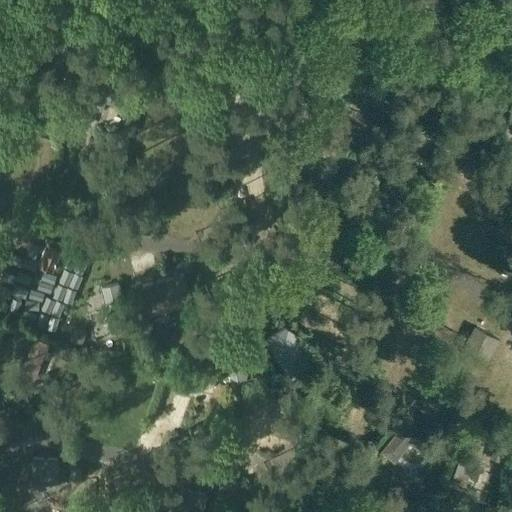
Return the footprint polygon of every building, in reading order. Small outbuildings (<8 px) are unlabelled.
[(37,68),(21,117),(38,122),(55,74),(37,68)] [(116,87),(81,77),(67,124),(83,128),(91,99),(111,105),(116,87)] [(143,86),(144,123),(170,122),(168,85),(143,86)] [(215,96),(219,116),(247,111),(244,91),(215,96)] [(0,246),(10,246),(10,233),(0,233),(0,246)] [(47,240),(37,263),(52,270),(62,246),(47,240)] [(149,313),(192,301),(184,272),(141,284),(149,313)] [(118,282),(101,285),(112,329),(128,325),(118,282)] [(290,322),(267,336),(292,377),(314,363),(290,322)] [(488,360),(500,337),(474,324),(462,347),(488,360)] [(34,335),(19,373),(33,379),(48,341),(34,335)] [(168,379),(154,418),(168,423),(183,384),(168,379)] [(383,449),(397,460),(413,440),(431,455),(443,441),(411,415),(383,449)] [(465,443),(450,485),(464,490),(479,447),(465,443)] [(60,458),(33,456),(32,487),(59,488),(60,458)] [(198,511),(203,493),(177,487),(170,511),(198,511)]
